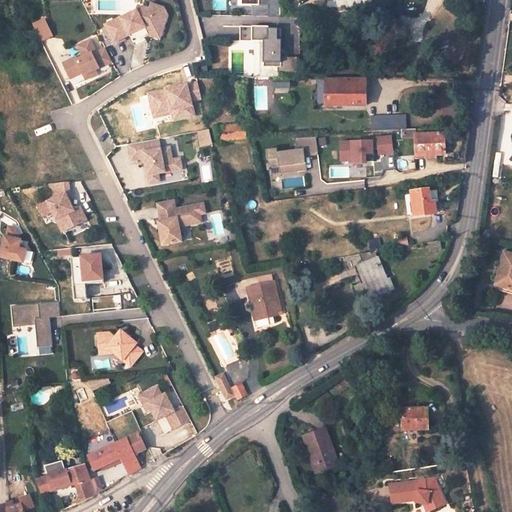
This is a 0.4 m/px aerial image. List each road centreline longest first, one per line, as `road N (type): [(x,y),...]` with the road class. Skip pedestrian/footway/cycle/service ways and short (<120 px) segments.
road 1 (residential): [(178,0),(188,40),(182,57),(133,77),(75,120),(224,428)]
road 2 (tertiary): [(428,303),(468,232),(498,0)]
road 3 (tertiary): [(251,410),(428,303)]
